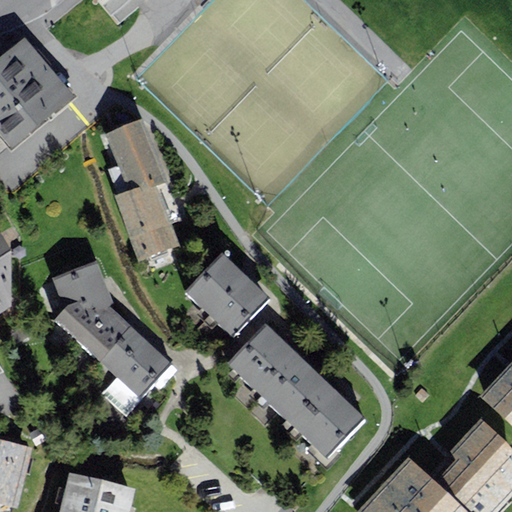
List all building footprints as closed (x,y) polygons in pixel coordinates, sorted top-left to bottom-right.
[(99,0),(99,1),(118,25),(148,0),(99,0)] [(0,107),(49,66),(24,37),(0,57),(0,107)] [(49,66),(0,107),(0,133),(13,149),(75,96),(49,66)] [(107,134),(129,191),(142,186),(144,192),(158,187),(168,183),(144,120),(107,134)] [(115,196),(140,261),(181,246),(158,187),(144,192),(142,186),(129,191),(115,196)] [(0,314),(12,307),(11,251),(0,233),(0,314)] [(185,295),(234,337),(270,296),(221,254),(185,295)] [(141,399),(173,363),(110,307),(114,304),(97,261),(53,279),(66,311),(56,322),(141,399)] [(228,365),(327,458),(365,418),(265,325),(228,365)] [(511,362),(481,396),(511,425),(511,362)] [(409,457),(357,511),(497,511),(511,496),(511,449),(480,420),(429,475),(409,457)] [(0,503),(19,508),(34,449),(0,440),(0,503)] [(130,511),(137,489),(69,473),(60,511),(130,511)]
